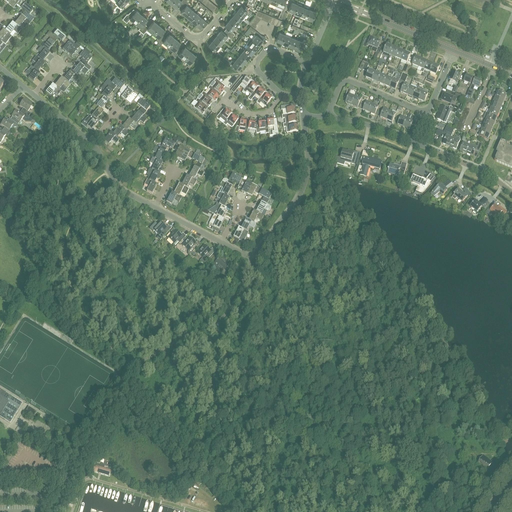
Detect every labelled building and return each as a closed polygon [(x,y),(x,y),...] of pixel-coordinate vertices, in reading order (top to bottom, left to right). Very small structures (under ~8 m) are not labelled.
[(15,8),(19,11),(21,8),(25,4),(25,3),(25,4),(20,0),(13,0),(9,6),(14,9),(15,8)] [(180,0),(174,0),(171,4),(176,8),(182,1),(180,0)] [(255,0),(251,0),(251,1),(249,0),(247,6),(252,8),(254,3),(255,0)] [(298,4),(292,2),(288,10),(294,13),(298,4)] [(25,12),(22,16),(26,20),(26,19),(31,23),(34,19),(30,15),(33,11),(33,10),(33,11),(25,4),(21,8),(25,12)] [(304,7),(302,6),(302,5),(299,4),(298,4),(294,13),(300,15),(304,7)] [(186,16),(192,9),(187,5),(181,12),(186,16)] [(247,9),(246,10),(241,6),(237,11),(244,17),(246,14),(249,16),(251,13),(247,9)] [(310,9),(308,9),(308,8),(307,7),(305,6),(304,6),(304,7),(300,15),(306,18),(310,9)] [(191,20),(196,13),(192,9),(186,16),(191,20)] [(312,20),(314,17),(316,12),(310,9),(306,18),(312,20)] [(135,23),(142,15),(137,11),(135,13),(132,11),(128,15),(127,14),(123,19),(127,23),(130,19),(135,23)] [(240,22),(244,17),(237,11),(233,16),(240,22)] [(196,25),(201,18),(196,13),(191,20),(196,25)] [(141,32),(147,26),(144,24),(148,20),(142,15),(135,23),(141,28),(139,30),(141,32)] [(27,27),(31,23),(26,19),(26,20),(22,16),(15,24),(19,28),(23,24),(27,27)] [(236,27),(240,22),(233,16),(229,21),(236,27)] [(201,18),(196,25),(201,29),(206,22),(201,18)] [(153,34),(160,26),(154,21),(149,27),(147,26),(141,32),(144,34),(148,30),(153,34)] [(232,32),(236,27),(229,21),(225,26),(229,29),(227,32),(233,37),(235,34),(232,32)] [(15,24),(13,23),(6,31),(12,36),(16,32),(18,34),(21,30),(19,28),(15,24)] [(159,43),(164,36),(162,34),(165,30),(160,26),(153,34),(158,38),(156,40),(159,43)] [(12,36),(6,31),(4,29),(0,33),(0,40),(1,41),(3,43),(6,45),(12,36)] [(62,42),(66,37),(57,30),(54,35),(49,31),(46,36),(55,43),(58,39),(62,42)] [(233,37),(227,32),(225,34),(221,30),(217,35),(224,41),(228,36),(231,39),(233,37)] [(282,43),(285,35),(279,32),(276,40),(282,43)] [(168,47),(175,39),(170,34),(166,38),(164,36),(159,43),(161,45),(163,42),(168,47)] [(220,46),(224,41),(217,35),(213,40),(220,46)] [(252,40),(259,45),(263,40),(256,35),(252,40)] [(291,37),(285,35),(282,43),(288,45),(291,37)] [(48,51),(55,43),(46,36),(42,40),(46,44),(43,48),(48,51)] [(67,53),(75,45),(66,37),(62,42),(66,46),(63,50),(67,53)] [(291,37),(288,45),(294,48),(297,40),(291,37)] [(174,55),(180,49),(177,47),(181,43),(175,39),(168,47),(173,51),(171,53),(174,55)] [(255,50),(259,45),(252,40),(251,39),(247,44),(248,45),(255,50)] [(297,40),(294,48),(299,50),(301,46),(304,48),(307,41),(304,39),(303,42),(297,40)] [(216,51),(220,46),(213,40),(209,45),(216,51)] [(376,52),(379,46),(381,42),(376,40),(371,51),(376,53),(373,59),(376,60),(379,53),(376,52)] [(389,55),(393,47),(387,44),(383,53),(389,55)] [(79,57),(83,52),(75,45),(67,53),(72,57),(75,53),(79,57)] [(251,55),(255,50),(248,45),(246,48),(245,47),(243,49),(244,50),(251,55)] [(43,48),(41,46),(37,50),(42,54),(40,56),(38,54),(36,56),(38,58),(43,62),(50,53),(48,51),(43,48)] [(184,59),(190,51),(185,47),(182,51),(180,49),(174,55),(177,57),(179,55),(184,59)] [(395,58),(399,49),(393,47),(389,55),(395,58)] [(401,60),(405,52),(399,49),(395,58),(401,60)] [(92,59),(87,55),(87,52),(87,51),(85,50),(83,52),(79,57),(83,60),(80,64),(89,71),(92,68),(87,64),(92,59)] [(247,60),(251,55),(244,50),(240,55),(247,60)] [(185,62),(186,61),(189,64),(187,66),(190,68),(195,62),(193,60),(196,56),(190,51),(184,59),(181,62),(183,64),(185,62)] [(407,63),(409,59),(411,54),(405,52),(401,60),(407,63)] [(243,65),(247,60),(240,55),(236,59),(243,65)] [(38,58),(36,56),(32,61),(37,64),(33,68),(38,72),(45,63),(43,62),(38,58)] [(418,67),(422,59),(416,57),(412,65),(418,67)] [(239,70),(243,65),(236,59),(234,62),(232,60),(230,63),(228,65),(231,67),(233,65),(239,70)] [(424,70),(428,62),(422,59),(418,67),(424,70)] [(430,72),(434,64),(428,62),(424,70),(430,72)] [(85,75),(89,71),(80,64),(73,72),(78,76),(81,72),(85,75)] [(434,64),(430,72),(436,75),(440,67),(434,64)] [(33,68),(31,66),(27,71),(32,74),(28,78),(33,82),(40,74),(38,72),(33,68)] [(73,72),(71,70),(64,79),(68,83),(69,83),(72,79),(76,82),(80,78),(78,76),(73,72)] [(372,80),(375,72),(369,70),(366,78),(372,80)] [(378,83),(381,74),(375,72),(372,80),(378,83)] [(455,85),(456,83),(460,75),(453,72),(450,80),(449,82),(455,85)] [(384,86),(387,77),(381,74),(378,83),(384,86)] [(405,83),(401,93),(407,95),(410,87),(407,85),(408,83),(405,82),(408,75),(405,74),(402,81),(405,83)] [(469,87),(473,78),(474,77),(473,77),(471,76),(470,77),(466,75),(464,81),(468,83),(467,86),(469,87)] [(250,78),(249,79),(247,77),(246,78),(243,76),(234,87),(237,89),(242,83),(246,87),(247,85),(247,86),(250,82),(251,82),(252,81),(251,80),(251,79),(250,78)] [(64,79),(62,77),(55,86),(59,90),(59,89),(61,91),(64,93),(71,84),(69,83),(68,83),(64,79)] [(393,80),(393,79),(387,77),(384,86),(390,88),(393,80)] [(393,80),(390,88),(396,90),(399,82),(395,81),(396,79),(394,77),(393,79),(393,80)] [(108,87),(113,91),(116,87),(120,90),(124,86),(127,83),(122,79),(120,82),(116,78),(112,83),(108,79),(104,84),(109,87),(108,87)] [(223,89),(225,86),(216,79),(213,81),(215,83),(212,87),(219,93),(219,94),(220,95),(221,94),(222,94),(223,93),(223,92),(224,90),(223,89)] [(479,88),(480,86),(482,82),(475,79),(473,85),(471,84),(469,89),(473,91),(473,90),(475,86),(479,88)] [(253,84),(251,82),(250,82),(247,86),(247,85),(246,87),(243,91),(245,93),(247,92),(251,95),(252,94),(257,87),(257,88),(259,86),(258,86),(258,85),(257,84),(256,84),(254,82),(253,84)] [(55,86),(53,84),(45,92),(50,97),(54,92),(58,96),(61,91),(59,89),(59,90),(55,86)] [(108,87),(109,87),(104,84),(101,88),(103,90),(99,94),(102,95),(101,96),(106,100),(106,99),(113,91),(108,87)] [(128,87),(128,88),(124,86),(120,90),(119,92),(120,92),(121,95),(123,94),(123,95),(121,98),(126,102),(133,93),(134,91),(128,87)] [(212,87),(210,86),(208,88),(210,90),(206,94),(212,99),(212,100),(215,102),(215,101),(216,101),(217,100),(217,99),(219,97),(217,96),(219,94),(219,93),(212,87)] [(260,89),(257,88),(257,87),(252,94),(251,95),(248,99),(251,101),(256,95),(260,98),(261,97),(264,93),(265,92),(265,91),(264,90),(263,90),(261,88),(260,89)] [(413,98),(416,89),(410,87),(407,95),(413,98)] [(418,100),(422,92),(416,89),(413,98),(418,100)] [(352,106),(355,97),(349,95),(351,91),(348,90),(345,98),(347,99),(346,103),(352,106)] [(504,101),(505,99),(507,95),(498,91),(497,95),(493,93),(491,95),(496,97),(504,101)] [(206,94),(203,92),(201,94),(203,96),(199,100),(207,106),(208,108),(209,107),(210,106),(210,105),(212,103),(210,102),(212,100),(212,99),(206,94)] [(422,92),(418,100),(424,103),(428,94),(422,92)] [(454,97),(455,97),(456,94),(452,92),(451,92),(450,96),(443,94),(441,98),(442,98),(441,101),(450,104),(452,101),(455,103),(457,98),(454,97)] [(138,105),(142,100),(133,93),(126,102),(130,105),(134,101),(138,105)] [(267,95),(264,93),(261,97),(260,98),(256,102),(259,105),(261,103),(265,107),(272,98),(272,97),(272,96),(271,95),(270,96),(268,94),(267,95)] [(456,94),(455,97),(464,101),(466,97),(456,93),(456,94)] [(101,110),(108,101),(106,99),(106,100),(101,96),(102,95),(99,94),(96,98),(100,102),(99,104),(95,103),(95,104),(97,106),(101,110)] [(363,104),(366,97),(363,96),(361,100),(355,97),(352,106),(358,108),(360,103),(363,104)] [(369,113),(372,105),(367,102),(368,98),(366,97),(363,104),(365,105),(363,110),(369,113)] [(502,106),(504,101),(496,97),(493,103),(502,106)] [(199,100),(198,99),(195,101),(197,103),(193,107),(202,114),(203,114),(204,114),(205,113),(204,112),(206,110),(205,109),(207,106),(199,100)] [(21,111),(29,116),(31,114),(28,112),(32,106),(24,100),(19,106),(23,108),(21,111)] [(143,116),(143,115),(150,107),(142,100),(138,105),(142,108),(138,112),(143,116)] [(380,111),(383,104),(380,103),(378,107),(372,105),(369,113),(375,116),(377,110),(380,111)] [(492,106),(489,105),(488,107),(491,108),(499,112),(502,106),(493,103),(492,106)] [(97,106),(95,104),(91,109),(95,112),(92,116),(96,120),(103,111),(101,110),(97,106)] [(386,120),(390,112),(386,110),(387,109),(387,108),(385,107),(386,105),(383,104),(380,111),(382,112),(380,118),(386,120)] [(296,111),(295,110),(295,108),(293,108),(293,105),(281,106),(281,110),(286,109),(287,114),(287,115),(294,114),(296,114),(295,113),(296,112),(296,111)] [(450,110),(449,109),(442,106),(439,113),(437,119),(446,123),(451,112),(449,112),(450,110)] [(497,117),(499,112),(491,108),(489,114),(497,117)] [(230,111),(227,109),(226,111),(224,109),(216,118),(219,120),(220,118),(224,122),(225,122),(231,114),(231,115),(232,113),(231,113),(231,112),(230,111)] [(397,119),(400,112),(397,110),(396,114),(390,112),(386,120),(392,123),(395,118),(397,119)] [(27,119),(29,116),(21,111),(19,113),(16,111),(12,117),(11,119),(18,124),(20,122),(20,123),(24,117),(27,119)] [(147,119),(143,115),(143,116),(138,112),(131,120),(138,126),(138,124),(141,121),(144,123),(147,119)] [(404,128),(407,119),(401,117),(403,113),(400,112),(397,119),(400,120),(398,125),(404,128)] [(92,116),(90,114),(86,119),(90,122),(87,127),(91,130),(99,122),(96,120),(92,116)] [(233,116),(231,115),(231,114),(225,122),(224,122),(223,124),(226,126),(227,124),(232,128),(239,119),(238,118),(237,117),(236,117),(234,115),(233,116)] [(294,117),(294,114),(287,115),(287,114),(282,115),(282,119),(285,118),(285,124),(295,123),(297,122),(297,121),(297,120),(296,119),(296,116),(294,117)] [(495,123),(497,117),(489,114),(486,120),(495,123)] [(10,131),(13,127),(17,126),(19,124),(18,124),(11,119),(10,118),(8,121),(5,119),(4,121),(3,120),(0,124),(1,125),(4,127),(3,130),(10,135),(12,133),(10,131)] [(131,120),(129,118),(122,127),(127,131),(130,127),(134,130),(138,126),(131,120)] [(273,118),(270,118),(269,118),(268,118),(268,119),(267,119),(267,121),(268,127),(273,126),(274,132),(272,132),(273,136),(278,135),(276,119),(273,120),(273,118)] [(410,130),(412,125),(414,126),(418,119),(415,118),(413,122),(407,119),(404,128),(410,130)] [(246,120),(244,120),(243,119),(242,119),(241,119),(240,119),(239,128),(236,127),(234,132),(238,133),(239,130),(244,131),(244,134),(247,134),(248,129),(249,122),(246,122),(246,120)] [(255,121),(252,121),(252,120),(251,120),(250,121),(249,120),(249,122),(248,129),(256,130),(256,134),(260,133),(260,132),(260,133),(258,123),(255,124),(255,121)] [(264,120),(261,120),(259,120),(259,121),(258,121),(258,123),(260,133),(260,132),(265,132),(265,134),(269,134),(268,127),(267,121),(264,122),(264,120)] [(492,129),(495,123),(486,120),(484,125),(492,129)] [(295,126),(295,123),(285,124),(283,124),(283,128),(286,127),(286,133),(298,131),(298,130),(298,128),(297,128),(297,125),(295,126)] [(122,127),(120,125),(113,134),(118,138),(118,137),(121,133),(125,137),(129,132),(127,131),(122,127)] [(490,134),(492,129),(484,125),(482,131),(490,134)] [(453,139),(451,138),(454,129),(446,126),(444,132),(438,129),(435,135),(442,138),(445,140),(443,144),(450,147),(453,139)] [(490,134),(482,131),(478,129),(477,131),(481,133),(479,136),(488,140),(490,134)] [(10,135),(3,130),(1,132),(0,131),(0,143),(1,141),(2,142),(6,136),(8,138),(10,135)] [(113,134),(111,132),(104,141),(108,144),(112,140),(116,144),(120,139),(118,137),(118,138),(113,134)] [(456,150),(460,142),(461,139),(454,137),(453,139),(450,147),(456,150)] [(175,144),(168,140),(165,139),(160,149),(165,151),(168,147),(172,149),(175,144)] [(511,148),(506,146),(508,143),(501,141),(497,151),(498,151),(494,161),(496,162),(511,168),(511,148)] [(466,154),(470,146),(463,143),(460,151),(466,154)] [(473,157),(476,150),(479,151),(482,144),(479,143),(477,147),(474,145),(474,144),(471,143),(470,146),(466,154),(473,157)] [(179,159),(185,149),(175,144),(172,149),(177,152),(174,157),(179,159)] [(160,149),(155,146),(152,151),(157,154),(155,158),(160,161),(165,151),(160,149)] [(192,160),(195,154),(185,149),(179,159),(185,162),(187,157),(192,160)] [(354,154),(350,153),(351,152),(348,151),(347,151),(347,152),(343,151),(341,159),(338,158),(336,165),(343,166),(344,161),(352,163),(353,163),(357,164),(355,163),(357,155),(359,156),(357,155),(354,154)] [(358,172),(361,172),(360,175),(366,177),(369,167),(380,170),(382,162),(368,159),(370,153),(363,151),(358,172)] [(208,161),(205,159),(195,154),(192,160),(197,162),(194,167),(199,169),(202,165),(205,166),(208,161)] [(155,158),(152,157),(150,162),(155,165),(152,169),(157,172),(158,172),(163,162),(160,161),(155,158)] [(407,164),(402,163),(401,166),(394,164),(393,166),(390,165),(388,174),(398,177),(398,176),(403,177),(407,164)] [(204,172),(199,169),(194,167),(189,176),(194,179),(197,174),(202,177),(204,172)] [(152,169),(150,168),(146,175),(148,177),(147,179),(150,180),(149,180),(155,183),(157,179),(159,179),(161,174),(158,172),(157,172),(152,169)] [(239,184),(242,179),(232,174),(229,180),(225,179),(223,179),(222,181),(232,186),(235,182),(239,184)] [(189,176),(187,175),(182,185),(181,185),(187,188),(187,187),(189,183),(194,185),(197,180),(194,179),(189,176)] [(421,179),(413,175),(413,176),(412,175),(410,179),(413,180),(412,183),(413,183),(418,185),(417,187),(417,189),(415,192),(420,194),(420,192),(421,193),(421,192),(422,192),(424,193),(425,192),(430,186),(431,183),(432,184),(436,179),(432,175),(432,176),(431,175),(427,180),(425,180),(424,179),(424,180),(422,179),(421,179)] [(149,180),(150,180),(147,179),(144,184),(149,187),(147,192),(152,194),(157,184),(155,183),(149,180)] [(246,194),(252,184),(242,179),(239,184),(244,187),(241,192),(246,194)] [(232,186),(222,181),(219,186),(224,189),(222,193),(222,194),(227,196),(232,186)] [(449,181),(442,186),(439,184),(435,189),(436,189),(431,194),(434,197),(440,192),(443,195),(447,190),(446,190),(453,185),(449,181)] [(181,185),(182,185),(179,183),(174,193),(179,196),(181,192),(186,195),(189,189),(187,187),(187,188),(181,185)] [(259,195),(262,189),(252,184),(246,194),(252,197),(254,192),(259,195)] [(266,205),(266,204),(272,194),(262,189),(259,195),(263,197),(261,202),(266,205)] [(464,194),(458,190),(454,195),(452,198),(455,200),(458,198),(463,202),(467,197),(468,195),(469,197),(471,195),(466,189),(464,192),(465,193),(464,194)] [(174,193),(172,192),(166,202),(172,205),(174,200),(179,202),(182,197),(179,196),(174,193)] [(222,194),(222,193),(219,192),(217,197),(222,200),(219,204),(219,205),(224,207),(230,198),(227,196),(222,194)] [(470,206),(474,210),(473,211),(476,213),(477,212),(480,209),(488,202),(486,199),(480,205),(475,201),(470,206)] [(271,207),(266,204),(266,205),(261,202),(256,211),(256,212),(261,214),(264,210),(269,212),(271,207)] [(219,205),(219,204),(217,203),(214,208),(213,208),(208,211),(207,211),(214,214),(222,218),(227,209),(224,207),(219,205)] [(490,216),(493,213),(498,217),(500,215),(502,217),(506,212),(499,206),(497,208),(494,205),(493,207),(491,206),(486,212),(490,216)] [(256,212),(256,211),(254,210),(248,220),(254,223),(256,218),(261,221),(264,215),(261,214),(256,212)] [(224,220),(222,218),(214,214),(209,224),(219,230),(224,220)] [(248,220),(246,219),(241,228),(246,231),(249,226),(253,229),(256,224),(254,223),(248,220)] [(160,222),(153,230),(159,236),(162,232),(165,235),(172,227),(171,228),(168,225),(166,228),(160,222)] [(241,228),(238,227),(233,237),(238,240),(243,242),(249,232),(246,231),(241,228)] [(175,230),(168,238),(173,243),(173,244),(173,246),(174,248),(186,236),(183,233),(181,235),(175,230)] [(189,256),(194,251),(201,244),(197,241),(195,243),(190,238),(182,246),(188,251),(188,255),(189,256)] [(197,253),(203,259),(206,255),(209,258),(213,254),(210,251),(204,245),(197,253)] [(230,266),(224,261),(225,260),(221,256),(218,259),(216,257),(218,255),(215,253),(210,259),(212,261),(213,260),(215,262),(214,263),(224,273),(230,266)] [(0,413),(1,414),(0,415),(0,416),(10,423),(16,414),(23,403),(1,389),(0,390),(0,413)] [(36,412),(29,407),(25,412),(33,417),(36,412)] [(483,456),(477,465),(486,471),(492,462),(483,456)] [(96,466),(94,466),(93,471),(109,476),(110,470),(104,468),(104,466),(97,464),(96,466)]
